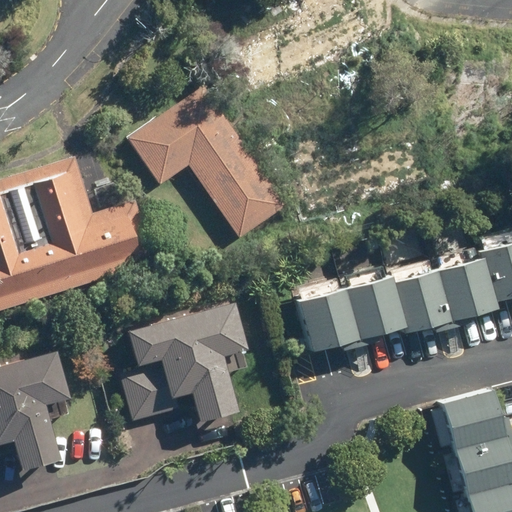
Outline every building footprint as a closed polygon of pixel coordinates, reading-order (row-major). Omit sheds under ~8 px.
[(301,0),(308,14),(226,50),(248,100),(379,42),(363,5),(360,0),(301,0)] [(156,183),(184,164),(236,238),(283,205),(199,85),(156,115),(124,137),(156,183)] [(278,134),(287,167),(301,220),(442,183),(427,130),(354,149),(348,126),(337,129),(334,119),(278,134)] [(0,180),(0,308),(154,260),(135,199),(86,214),(69,159),(0,180)] [(377,249),(381,265),(287,291),(304,352),(395,327),(397,334),(491,308),(489,300),(511,293),(511,228),(429,251),(421,222),(363,239),(367,252),(377,249)] [(237,351),(234,338),(225,303),(119,331),(128,364),(112,369),(126,421),(188,405),(193,422),(231,412),(216,356),(237,351)] [(0,364),(0,459),(9,457),(13,472),(50,461),(35,409),(63,401),(56,376),(49,350),(0,364)] [(438,447),(445,445),(459,495),(448,498),(452,511),(511,511),(511,493),(481,386),(433,400),(425,403),(438,447)]
